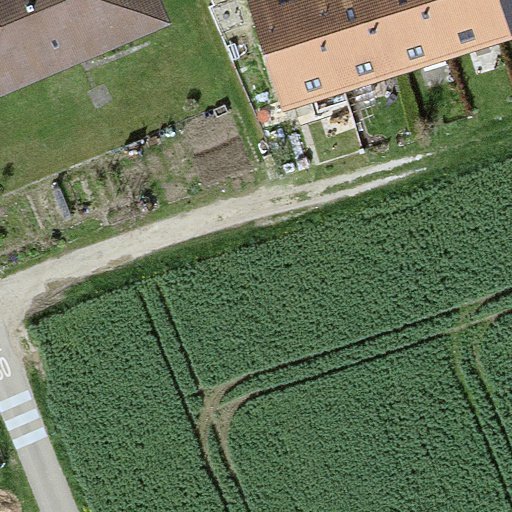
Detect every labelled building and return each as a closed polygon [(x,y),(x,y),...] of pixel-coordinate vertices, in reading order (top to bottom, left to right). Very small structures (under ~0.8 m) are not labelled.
[(0,0),(0,85),(173,13),(167,0),(0,0)] [(344,84),(318,0),(249,0),(281,104),(344,84)] [(395,69),(373,0),(318,0),(344,84),(395,69)] [(447,53),(430,0),(373,0),(395,69),(447,53)] [(506,35),(495,0),(430,0),(447,53),(506,35)] [(511,0),(495,0),(506,35),(511,32),(511,0)] [(476,48),(480,62),(502,55),(498,41),(476,48)] [(429,78),(451,71),(446,56),(424,64),(429,78)] [(184,136),(191,154),(200,151),(193,133),(184,136)] [(146,145),(144,139),(126,145),(128,151),(146,145)]
